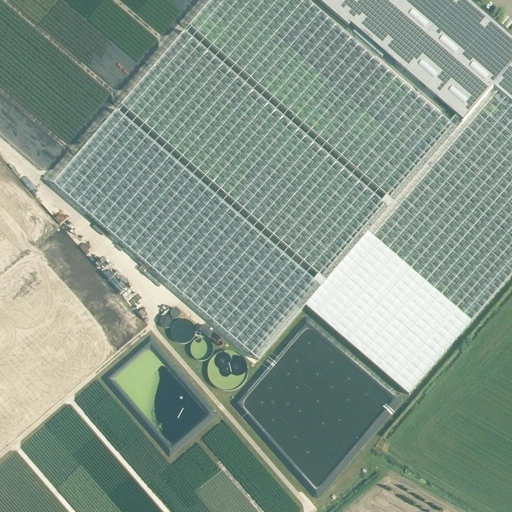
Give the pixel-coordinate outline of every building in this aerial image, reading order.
[(116,111),(54,184),(258,360),(305,305),(409,395),(471,322),(511,275),(511,38),(467,0),(318,0),(349,26),(351,24),(464,122),(457,130),(307,0),(211,0),(190,26),(387,196),(382,202),(185,32),(121,105),(319,275),(314,281),(116,111)] [(162,321),(162,322),(162,324),(163,325),(165,326),(166,327),(168,326),(169,326),(171,325),(171,323),(171,321),(171,320),(170,318),(169,317),(168,317),(166,317),(165,317),(163,318),(162,319),(162,321)] [(189,341),(192,338),(194,335),(195,331),(194,328),(193,325),(191,323),(188,321),(185,320),(181,320),(178,322),(175,324),(173,327),(173,331),(173,335),(175,338),(178,341),(182,342),(185,342),(189,341)] [(191,355),(193,357),(196,359),(200,359),(203,359),(206,357),(208,355),(210,352),(210,349),(210,345),(208,342),(205,340),(202,339),(200,339),(199,339),(195,340),(192,342),(190,345),(189,348),(190,351),(191,355)] [(209,378),(213,383),(218,387),(224,389),(231,388),(237,386),(242,381),(245,376),(246,369),(245,363),(242,357),(237,353),(231,351),(225,350),(219,352),(214,355),(210,360),(208,365),(207,371),(209,378)]
